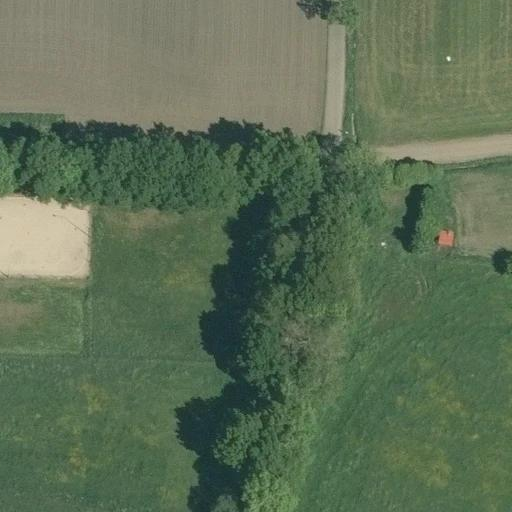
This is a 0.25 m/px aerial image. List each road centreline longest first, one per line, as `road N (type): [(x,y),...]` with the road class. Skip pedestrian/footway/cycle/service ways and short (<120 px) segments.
road 1 (unclassified): [(261,511),(329,205),(340,0)]
road 2 (track): [(0,157),(309,161),(511,141)]
